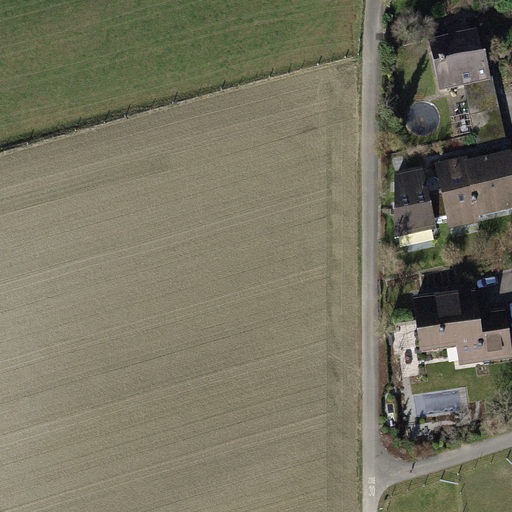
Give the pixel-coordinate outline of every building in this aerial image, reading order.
[(491,86),(478,36),(428,48),(441,98),(464,93),(491,86)] [(491,86),(464,93),(478,148),(505,142),(491,86)] [(511,214),(511,157),(511,156),(438,172),(448,216),(452,235),(482,228),(481,221),(511,214)] [(448,216),(438,172),(395,182),(407,239),(436,233),(433,219),(448,216)] [(481,313),(478,291),(415,299),(422,355),(457,350),(459,367),(511,360),(511,339),(508,310),(481,313)]
